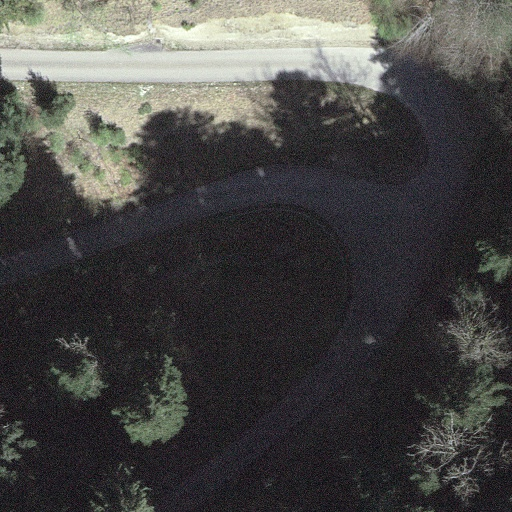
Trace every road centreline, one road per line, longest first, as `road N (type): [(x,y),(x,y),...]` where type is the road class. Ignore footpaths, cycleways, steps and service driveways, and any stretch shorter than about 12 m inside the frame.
road 1 (track): [(164,511),(362,338),(390,281),(384,229),(369,210),(334,191),(261,187),(0,269)]
road 2 (track): [(369,210),(435,158),(443,139),(442,114),(430,96),(402,78),(0,64)]
